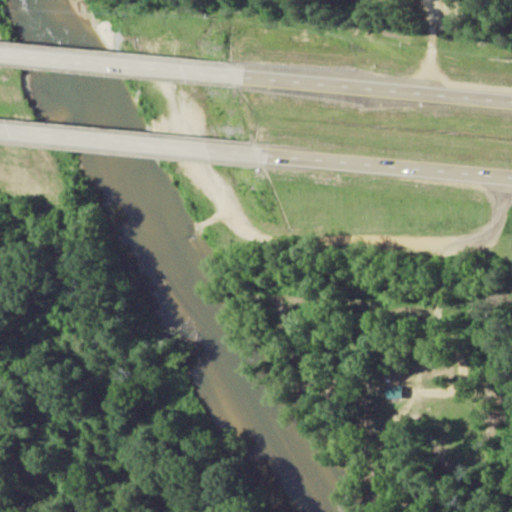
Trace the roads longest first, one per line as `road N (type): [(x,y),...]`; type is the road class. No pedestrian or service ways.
road 1 (trunk): [(511,102),(247,78)]
road 2 (trunk): [(0,130),(263,156)]
road 3 (trunk): [(263,156),(511,178)]
road 4 (trunk): [(247,78),(0,55)]
